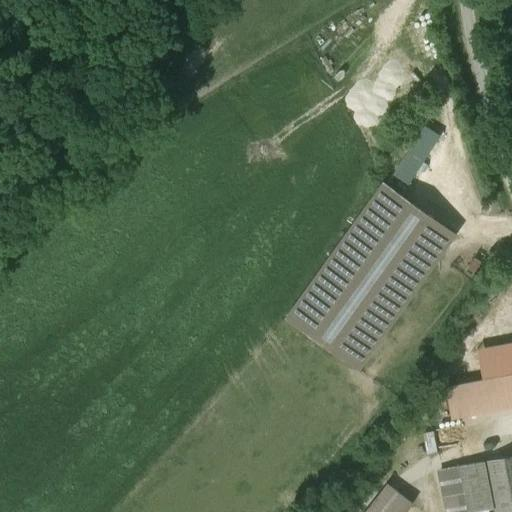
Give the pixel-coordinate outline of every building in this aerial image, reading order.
[(454,234),(383,183),(287,318),(358,369),(454,234)] [(482,381),(446,387),(452,419),(511,407),(511,344),(476,351),(482,381)] [(511,511),(511,455),(462,466),(470,511),(477,511),(495,508),(495,511),(511,511)] [(470,511),(462,466),(438,470),(446,511),(470,511)] [(382,511),(394,496),(380,486),(361,511),(382,511)]
